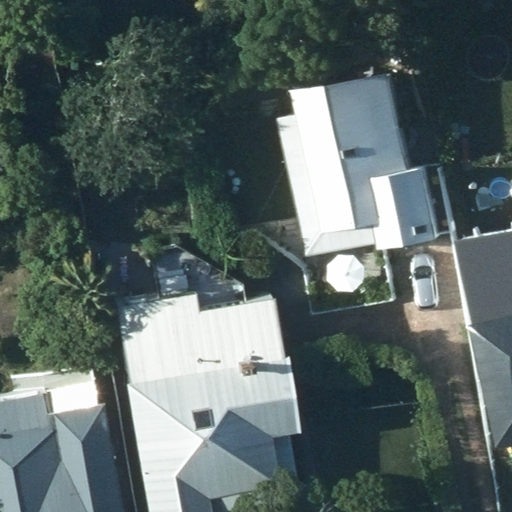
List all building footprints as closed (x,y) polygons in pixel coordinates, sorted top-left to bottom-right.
[(423,231),(389,59),(297,73),(302,105),(283,107),(303,226),(324,223),(328,249),(423,231)] [(511,232),(511,193),(469,203),(477,240),(511,232)] [(146,285),(99,295),(137,511),(200,511),(199,507),(290,491),(278,422),(285,421),(271,344),(268,345),(258,286),(182,299),(175,262),(143,267),(146,285)] [(511,278),(481,284),(486,311),(472,314),(496,443),(511,438),(511,278)] [(130,511),(103,370),(0,387),(0,511),(130,511)]
